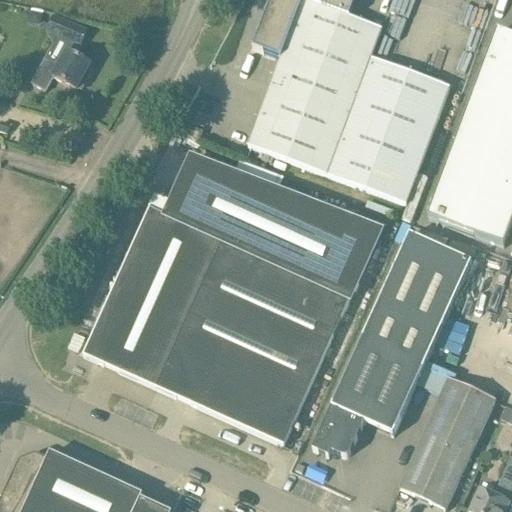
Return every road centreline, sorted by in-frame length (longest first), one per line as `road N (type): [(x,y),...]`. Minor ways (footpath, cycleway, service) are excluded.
road 1 (tertiary): [(0,332),(119,151),(189,20)]
road 2 (unclassified): [(296,511),(0,376)]
